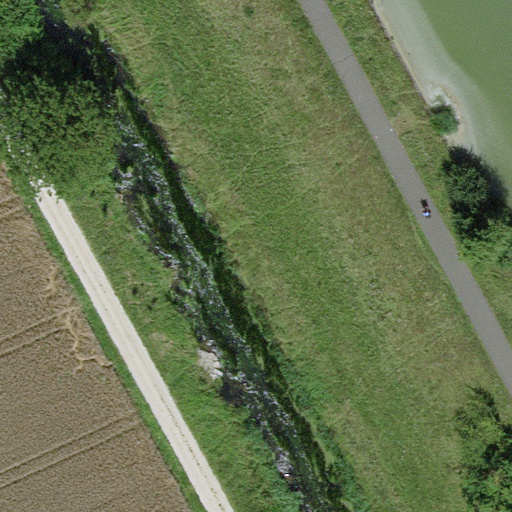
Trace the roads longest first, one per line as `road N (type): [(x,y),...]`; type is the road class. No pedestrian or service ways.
road 1 (track): [(222,511),(0,106)]
road 2 (track): [(310,0),(511,367)]
